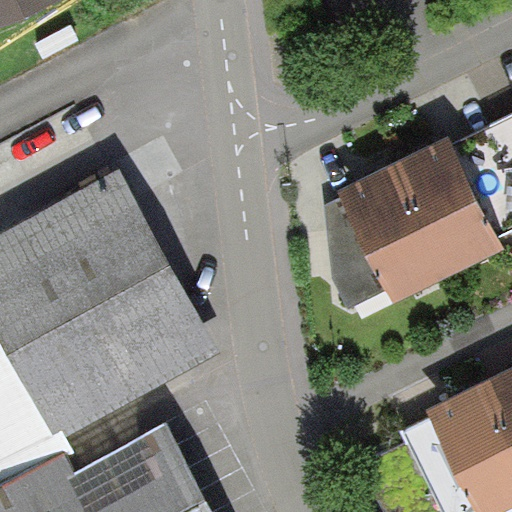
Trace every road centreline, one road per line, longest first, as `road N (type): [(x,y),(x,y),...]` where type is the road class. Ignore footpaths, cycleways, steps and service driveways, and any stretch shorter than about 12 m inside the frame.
road 1 (unclassified): [(243,132),(249,403),(259,432)]
road 2 (unclassified): [(511,20),(305,121),(243,132)]
road 3 (residential): [(511,327),(350,402),(259,432)]
road 4 (unclassified): [(218,0),(243,132)]
